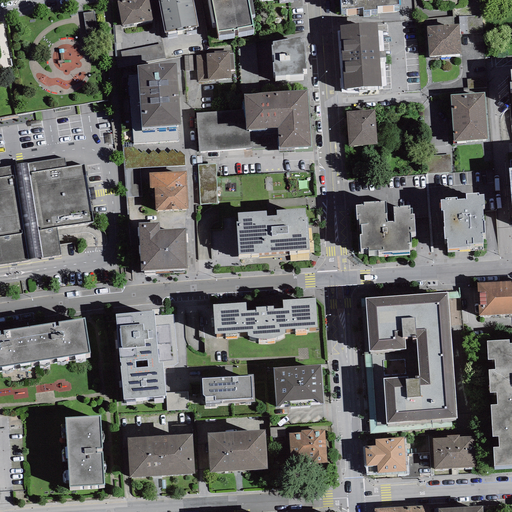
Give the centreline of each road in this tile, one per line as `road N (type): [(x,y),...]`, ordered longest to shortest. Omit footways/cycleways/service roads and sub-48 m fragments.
road 1 (residential): [(0,311),(337,277)]
road 2 (residential): [(354,495),(56,511)]
road 3 (residential): [(314,0),(337,277)]
road 4 (residential): [(354,495),(337,277)]
road 5 (residential): [(337,277),(511,268)]
road 6 (residential): [(511,487),(354,495)]
